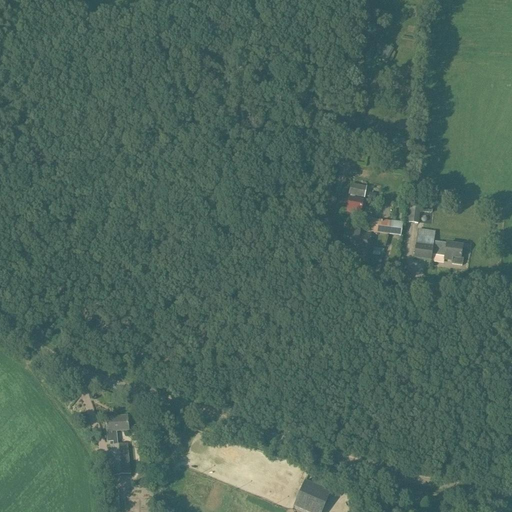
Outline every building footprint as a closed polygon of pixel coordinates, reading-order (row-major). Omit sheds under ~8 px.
[(393,49),(385,45),(378,58),(386,62),(393,49)] [(367,187),(351,184),(348,195),(364,198),(367,187)] [(363,201),(349,198),(346,210),(360,213),(363,201)] [(420,204),(408,203),(406,223),(418,224),(420,204)] [(422,204),(421,212),(432,213),(433,205),(422,204)] [(401,224),(367,219),(367,223),(371,223),(370,232),(389,234),(389,236),(399,237),(401,224)] [(360,229),(354,229),(354,233),(347,232),(345,247),(368,251),(370,235),(359,234),(360,229)] [(435,232),(418,229),(416,244),(413,258),(431,261),(432,254),(444,256),(444,260),(452,261),(451,265),(462,266),(463,259),(460,259),(462,246),(446,244),(434,242),(435,232)] [(128,430),(127,416),(105,419),(107,432),(106,433),(107,443),(113,442),(113,446),(110,446),(113,476),(130,475),(128,444),(118,445),(116,431),(128,430)] [(322,511),(331,492),(305,481),(293,507),(304,511),(322,511)] [(119,511),(118,491),(106,492),(106,511),(119,511)]
